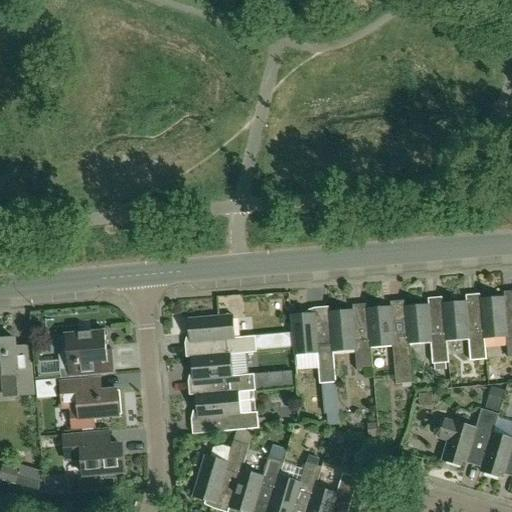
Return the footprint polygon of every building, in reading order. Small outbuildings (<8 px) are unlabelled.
[(511,311),(505,312),(504,298),(480,300),(481,314),(482,314),(484,339),(506,337),(508,358),(511,357),(511,311)] [(482,314),(481,314),(467,316),(466,302),(442,304),(443,318),(444,318),(446,342),(468,340),(470,362),(486,360),(484,339),(482,314)] [(444,318),(443,318),(429,319),(428,305),(404,307),(405,317),(406,317),(408,345),(409,345),(430,343),(432,365),(434,365),(446,364),(448,363),(446,342),(444,318)] [(408,345),(406,317),(405,317),(391,318),(390,308),(366,310),(367,324),(368,324),(370,349),(371,348),(392,347),(395,385),(412,383),(409,345),(408,345)] [(368,324),(367,324),(353,325),(352,311),(329,314),(330,327),(332,352),(333,352),(354,350),(356,371),(373,370),(371,348),(370,349),(368,324)] [(256,352),(255,337),(233,339),(231,315),(188,319),(191,344),(199,343),(201,357),(230,355),(257,353),(256,352)] [(332,352),(330,327),(316,329),(314,315),(291,317),(292,334),(293,349),(294,355),(317,353),(319,385),(336,383),(333,352),(332,352)] [(103,353),(106,352),(104,331),(65,335),(66,347),(58,355),(60,379),(99,376),(98,363),(104,362),(103,353)] [(292,334),(255,337),(256,352),(293,349),(292,334)] [(4,397),(32,395),(30,367),(16,368),(14,339),(0,340),(0,376),(2,376),(4,397)] [(255,391),(254,375),(232,377),(230,355),(201,357),(192,358),(194,381),(204,381),(205,394),(205,395),(238,392),(238,393),(255,391)] [(293,387),(292,372),(280,373),(282,388),(293,387)] [(93,418),(119,416),(116,391),(102,392),(101,380),(85,381),(60,383),(62,408),(71,408),(72,425),(76,428),(94,426),(93,418)] [(338,413),(336,383),(321,384),(323,414),(338,413)] [(500,405),(504,391),(492,388),(488,401),(500,405)] [(258,429),(257,413),(240,414),(238,393),(238,392),(205,395),(205,394),(195,395),(197,419),(205,419),(207,434),(237,431),(254,430),(258,429)] [(484,461),(492,434),(493,434),(498,415),(481,410),(475,429),(444,420),(440,421),(436,424),(435,425),(434,429),(434,431),(436,435),(438,439),(447,442),(442,461),(460,466),(462,461),(466,463),(468,456),(483,460),(484,461)] [(378,437),(377,424),(368,425),(369,437),(378,437)] [(83,476),(124,472),(121,445),(110,446),(108,431),(63,435),(66,461),(81,459),(83,476)] [(342,445),(344,437),(333,434),(331,442),(342,445)] [(511,439),(493,434),(492,434),(484,461),(483,460),(480,472),(499,477),(500,473),(505,474),(507,467),(511,468),(511,439)] [(241,472),(249,446),(233,442),(227,462),(204,455),(192,497),(216,504),(219,490),(233,494),(234,495),(241,471),(241,472)] [(270,505),(279,478),(284,462),(287,449),(273,444),(268,457),(262,478),(241,472),(241,471),(234,495),(233,494),(229,508),(243,511),(252,511),(256,501),(270,505)] [(308,455),(306,463),(316,466),(319,458),(308,455)] [(307,511),(315,488),(316,489),(322,468),(316,466),(306,463),(300,484),(279,478),(270,505),(267,511),(307,511)] [(0,479),(15,484),(19,470),(3,465),(0,474),(0,479)] [(348,511),(358,479),(342,474),(336,495),(316,489),(315,488),(307,511),(348,511)] [(27,486),(36,489),(38,482),(36,481),(37,478),(30,475),(27,486)]
